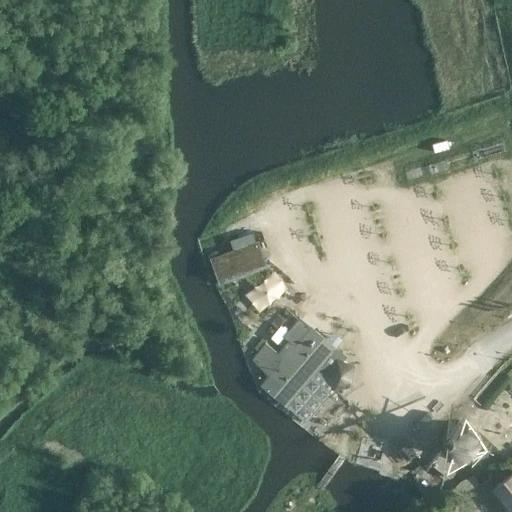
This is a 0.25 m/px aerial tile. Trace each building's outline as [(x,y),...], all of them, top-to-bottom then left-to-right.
[(503,140),(494,143),(496,150),(505,147),(503,140)] [(417,167),(419,174),(496,150),(494,143),(417,167)] [(419,174),(417,167),(409,170),(411,177),(419,174)] [(257,241),(212,258),(221,284),(266,268),(267,267),(257,241)] [(307,331),(301,326),(279,352),(266,342),(251,360),(255,363),(268,377),(261,384),(285,405),(318,368),(323,373),(336,360),(341,361),(345,357),(310,328),(307,331)] [(333,391),(352,386),(354,366),(341,361),(336,360),(323,373),(333,391)] [(470,462),(478,452),(479,437),(467,427),(450,428),(440,441),(446,455),(442,454),(431,464),(447,477),(457,468),(457,464),(470,462)] [(406,461),(408,459),(415,454),(408,445),(399,451),(406,461)] [(511,511),(511,469),(490,487),(505,505),(511,511)] [(454,488),(456,493),(479,484),(474,474),(460,481),(454,488)]
